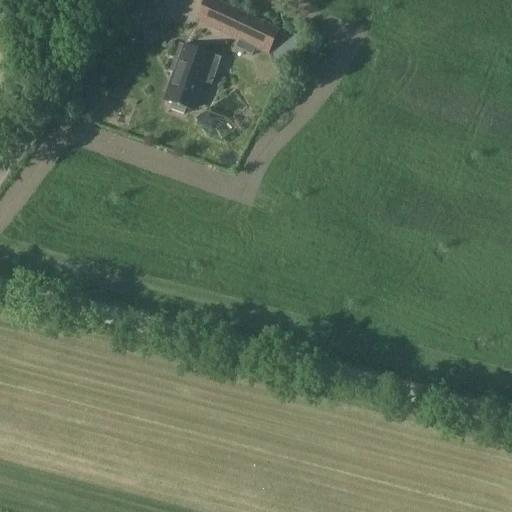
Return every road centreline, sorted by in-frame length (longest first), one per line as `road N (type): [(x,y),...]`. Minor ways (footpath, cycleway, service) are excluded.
road 1 (unclassified): [(511,425),(0,294)]
road 2 (unclassified): [(0,173),(129,0)]
